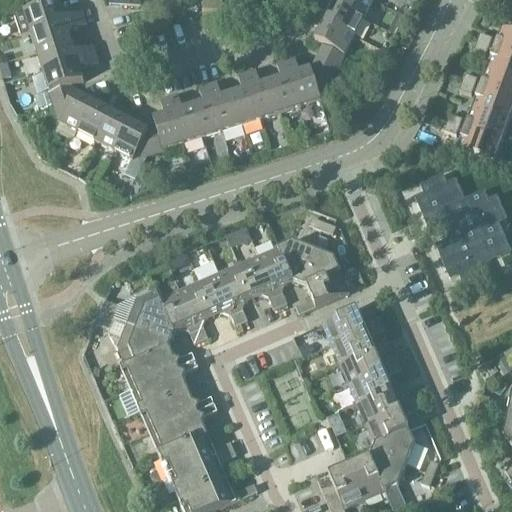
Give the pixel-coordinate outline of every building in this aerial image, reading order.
[(109,0),(109,7),(131,9),(130,0),(109,0)] [(130,0),(131,9),(140,9),(140,0),(130,0)] [(336,0),(334,6),(364,21),(373,3),(366,0),(336,0)] [(162,10),(171,11),(172,1),(162,1),(162,10)] [(172,1),(171,11),(181,11),(181,2),(172,1)] [(202,12),(212,13),(213,3),(203,3),(202,12)] [(213,3),(212,13),(222,14),(222,4),(213,3)] [(58,5),(14,19),(21,39),(30,36),(84,19),(81,10),(62,16),(58,5)] [(329,16),(323,12),(318,21),(354,40),(364,21),(334,6),(329,16)] [(30,36),(37,56),(71,45),(68,35),(87,29),(84,19),(30,36)] [(315,43),(323,48),(345,58),(354,40),(318,21),(314,29),(320,33),(315,43)] [(511,34),(502,31),(494,52),(511,58),(511,34)] [(477,46),(489,50),(492,42),(480,37),(477,46)] [(37,56),(43,75),(96,58),(93,49),(74,55),(71,45),(37,56)] [(489,50),(477,46),(474,54),(486,58),(489,50)] [(323,48),(310,73),(321,105),(345,58),(323,48)] [(511,58),(494,52),(486,72),(511,81),(511,58)] [(43,75),(49,95),(64,91),(84,85),(80,73),(99,67),(96,58),(43,75)] [(295,62),(286,65),(300,111),(321,105),(310,73),(299,76),(295,62)] [(286,65),(277,68),(281,82),(271,85),(281,117),(300,111),(286,65)] [(511,81),(486,72),(479,92),(511,104),(511,81)] [(260,88),(256,74),(247,77),(261,123),(281,117),(271,85),(260,88)] [(242,94),(232,97),(242,129),(261,123),(247,77),(238,80),(242,94)] [(462,86),(474,91),(477,82),(465,78),(462,86)] [(474,91),(462,86),(459,94),(471,99),(474,91)] [(217,87),(208,90),(223,136),(242,129),(232,97),(222,101),(217,87)] [(203,107),(193,110),(203,142),(223,136),(208,90),(199,92),(203,107)] [(64,91),(49,95),(52,103),(67,99),(64,91)] [(511,104),(479,92),(471,112),(509,126),(511,117),(511,104)] [(67,99),(52,103),(59,126),(78,136),(96,100),(88,95),(85,101),(74,96),(72,101),(67,99)] [(178,99),(169,102),(184,148),(203,142),(193,110),(183,113),(178,99)] [(78,136),(96,145),(111,115),(102,110),(105,104),(96,100),(78,136)] [(164,119),(153,122),(163,154),(184,148),(169,102),(160,105),(164,119)] [(471,112),(464,133),(501,147),(509,126),(471,112)] [(96,145),(114,154),(133,118),(124,114),(121,120),(111,115),(96,145)] [(133,118),(114,154),(131,163),(124,177),(136,183),(148,159),(154,157),(149,143),(145,141),(148,134),(138,129),(141,123),(133,118)] [(447,126),(459,131),(462,123),(450,118),(447,126)] [(459,131),(447,126),(444,135),(456,139),(459,131)] [(501,147),(464,133),(456,154),(494,168),(501,147)] [(159,140),(149,143),(154,157),(163,154),(159,140)] [(424,197),(415,201),(429,233),(438,229),(445,246),(436,250),(450,282),(459,278),(463,286),(486,277),(482,268),(491,264),(511,255),(502,236),(500,230),(498,227),(507,223),(497,200),(488,204),(487,201),(484,195),(464,203),(456,183),(447,187),(443,179),(420,189),(424,197)] [(309,230),(321,235),(324,226),(312,222),(309,230)] [(324,226),(321,235),(332,239),(336,231),(324,226)] [(293,286),(300,288),(313,253),(293,245),(278,252),(293,286)] [(258,260),(280,311),(287,308),(282,296),(284,290),(293,286),(278,252),(258,260)] [(313,253),(300,288),(306,291),(340,276),(334,262),(313,253)] [(258,260),(239,269),(253,303),(262,299),(268,301),(274,314),(280,311),(258,260)] [(239,269),(219,278),(241,328),(247,325),(242,313),(245,307),(253,303),(239,269)] [(340,276),(306,291),(310,300),(308,306),(296,311),(299,319),(349,297),(340,276)] [(219,278),(199,286),(214,320),(223,316),(229,319),(234,331),(241,328),(219,278)] [(199,286),(179,295),(201,345),(208,342),(203,330),(205,324),(214,320),(199,286)] [(137,302),(127,327),(171,344),(174,338),(174,337),(159,303),(160,303),(156,294),(138,302),(137,302)] [(160,303),(159,303),(174,337),(183,334),(189,336),(194,348),(201,345),(179,295),(160,303)] [(105,304),(101,315),(106,318),(114,321),(119,310),(105,304)] [(322,328),(331,349),(382,327),(379,321),(367,326),(361,323),(357,314),(322,328)] [(114,321),(106,318),(101,330),(109,333),(114,321)] [(127,327),(118,351),(125,368),(134,365),(135,366),(169,351),(169,350),(171,344),(127,327)] [(331,349),(340,369),(374,354),(370,345),(373,339),(385,334),(382,327),(331,349)] [(135,366),(134,365),(125,368),(120,371),(181,511),(183,511),(187,511),(221,511),(257,497),(254,489),(237,496),(231,494),(222,472),(224,466),(236,460),(230,447),(218,452),(212,450),(202,428),(205,421),(217,416),(211,403),(199,408),(193,406),(183,384),(186,377),(198,372),(192,359),(180,364),(174,362),(169,351),(135,366)] [(340,369),(349,389),(399,367),(396,360),(384,366),(378,363),(374,354),(340,369)] [(478,373),(485,384),(498,376),(491,365),(478,373)] [(399,367),(349,389),(357,409),(391,394),(387,385),(390,379),(402,374),(399,367)] [(357,409),(366,428),(416,406),(414,400),(401,405),(395,403),(391,394),(357,409)] [(481,400),(479,412),(487,414),(490,401),(481,400)] [(366,428),(375,448),(409,434),(405,425),(407,419),(419,413),(416,406),(366,428)] [(479,412),(476,424),(485,426),(487,414),(479,412)] [(503,440),(511,453),(511,452),(511,418),(507,418),(503,440)] [(375,449),(372,455),(407,469),(415,448),(409,434),(375,448),(375,449)] [(369,461),(384,496),(399,489),(407,469),(372,455),(370,461),(369,461)] [(384,496),(369,461),(360,465),(354,463),(351,469),(349,470),(364,504),(384,496)] [(426,476),(434,479),(439,468),(430,465),(426,476)] [(346,511),(364,504),(349,470),(348,471),(341,468),(339,475),(329,479),(332,487),(335,495),(339,502),(342,510),(342,511),(346,511)] [(434,479),(426,476),(421,488),(429,491),(434,479)] [(321,492),(332,487),(329,479),(317,484),(321,492)] [(321,492),(324,500),(335,495),(332,487),(321,492)] [(335,495),(324,500),(327,507),(339,502),(335,495)] [(327,507),(329,511),(337,511),(342,510),(339,502),(327,507)]
